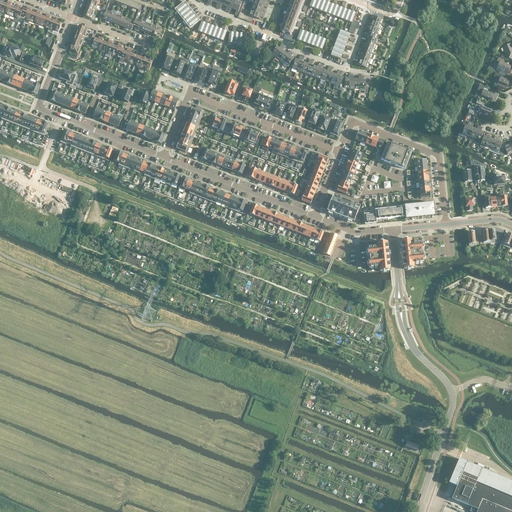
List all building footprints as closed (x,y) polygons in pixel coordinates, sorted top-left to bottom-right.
[(226,0),(221,0),(218,8),(220,9),(222,5),(224,6),(226,0)] [(237,1),(235,0),(231,0),(227,12),(230,13),(231,9),(234,10),(237,1)] [(253,5),(264,10),(264,7),(267,8),(268,6),(255,0),(253,5)] [(293,0),(281,32),(285,33),(286,33),(288,34),(290,35),(303,0),(293,0)] [(5,15),(10,2),(8,1),(7,4),(7,5),(4,4),(0,13),(5,15)] [(88,4),(87,6),(96,10),(98,5),(87,1),(86,3),(88,4)] [(237,16),(242,2),(237,1),(234,10),(236,11),(235,15),(237,16)] [(10,17),(13,7),(10,6),(10,5),(11,5),(12,3),(10,2),(5,15),(10,17)] [(176,10),(179,13),(187,7),(184,3),(176,10)] [(14,18),(19,6),(17,5),(16,7),(17,8),(17,9),(13,7),(10,17),(14,18)] [(251,10),(264,16),(265,13),(263,12),(264,10),(253,5),(251,10)] [(23,11),(19,10),(20,9),(21,7),(19,6),(14,18),(19,20),(20,19),(23,11)] [(83,10),(94,15),(96,10),(87,6),(86,9),(84,9),(83,10)] [(20,19),(25,20),(29,8),(27,7),(27,9),(25,10),(23,9),(23,11),(20,19)] [(179,13),(182,17),(190,10),(187,7),(179,13)] [(29,8),(25,20),(23,23),(28,25),(29,22),(33,13),(29,12),(30,11),(31,11),(31,9),(29,8)] [(92,20),(94,15),(83,10),(82,12),(84,13),(83,16),(92,20)] [(185,20),(193,14),(190,10),(182,17),(185,20)] [(260,18),(263,19),(264,16),(251,10),(249,16),(251,17),(254,18),(260,20),(260,18)] [(29,22),(32,23),(34,24),(39,12),(37,11),(36,13),(37,13),(36,14),(33,13),(29,22)] [(105,23),(107,23),(111,13),(106,11),(103,19),(106,21),(105,23)] [(39,12),(34,24),(39,26),(42,17),(39,15),(39,14),(40,15),(41,12),(39,12)] [(111,13),(107,23),(109,24),(109,22),(112,23),(116,14),(111,13)] [(46,17),(46,18),(42,17),(39,26),(44,28),(48,15),(46,14),(46,17)] [(116,14),(112,23),(115,24),(114,26),(116,27),(120,16),(116,14)] [(193,14),(185,20),(188,24),(196,17),(193,14)] [(44,28),(48,30),(52,20),(49,19),(49,18),(50,18),(50,16),(48,15),(44,28)] [(373,19),(372,22),(381,25),(383,20),(370,15),(369,18),(373,19)] [(120,16),(116,27),(118,28),(119,26),(122,27),(125,18),(120,16)] [(199,21),(196,17),(188,24),(191,27),(199,21)] [(52,20),(48,30),(47,33),(52,34),(58,19),(56,18),(55,20),(56,21),(55,22),(52,20)] [(125,18),(122,27),(125,28),(124,30),(126,31),(130,20),(125,18)] [(57,36),(58,33),(62,24),(58,23),(58,22),(59,22),(60,20),(58,19),(52,34),(57,36)] [(136,19),(135,22),(132,28),(133,28),(135,29),(135,31),(137,31),(141,21),(136,19)] [(128,29),(132,31),(133,28),(132,28),(135,22),(130,20),(126,31),(128,31),(128,29)] [(145,23),(142,21),(141,21),(137,31),(138,32),(139,30),(142,31),(145,23)] [(198,32),(202,34),(206,24),(202,22),(198,32)] [(366,25),(380,30),(381,25),(372,22),(371,24),(367,23),(366,25)] [(142,31),(144,32),(145,32),(144,34),(146,35),(150,24),(145,23),(142,31)] [(150,24),(146,35),(148,36),(149,34),(152,35),(155,26),(150,24)] [(370,29),(369,31),(378,35),(380,30),(366,25),(366,27),(370,29)] [(76,28),(76,30),(86,34),(88,29),(79,26),(78,29),(76,28)] [(162,29),(157,27),(155,26),(152,35),(156,37),(158,34),(160,35),(162,29)] [(77,33),(76,36),(84,39),(86,34),(76,30),(75,32),(77,33)] [(227,32),(223,30),(219,40),(223,42),(227,32)] [(297,40),(301,42),(305,32),(301,31),(297,40)] [(350,34),(341,31),(339,35),(349,39),(350,34)] [(364,32),(363,35),(365,36),(365,35),(378,40),(376,40),(378,35),(369,31),(368,34),(364,32)] [(367,42),(376,45),(378,40),(365,35),(365,36),(364,38),(368,39),(367,42)] [(72,40),(83,44),(84,39),(76,36),(75,38),(73,38),(72,40)] [(96,51),(101,38),(99,37),(98,41),(95,40),(91,49),(96,51)] [(101,38),(96,51),(101,52),(105,43),(102,42),(103,39),(101,38)] [(318,48),(322,50),(326,40),(322,39),(318,48)] [(73,42),(72,45),(81,49),(83,44),(72,40),(71,41),(73,42)] [(105,43),(101,52),(106,54),(111,42),(109,41),(107,44),(105,43)] [(111,42),(106,54),(111,56),(114,47),(111,46),(113,42),(111,42)] [(362,43),(362,45),(375,50),(376,45),(367,42),(366,44),(362,43)] [(511,43),(502,48),(505,55),(504,57),(511,60),(511,43)] [(114,47),(111,56),(115,58),(120,45),(118,44),(117,48),(114,47)] [(2,53),(0,57),(7,59),(8,56),(11,57),(12,58),(12,56),(13,56),(16,58),(17,55),(20,56),(22,52),(17,50),(19,47),(16,46),(13,45),(12,48),(8,46),(4,54),(2,53)] [(77,59),(81,49),(72,45),(70,50),(73,51),(71,57),(77,59)] [(115,58),(120,60),(123,51),(124,51),(124,50),(121,49),(122,46),(120,45),(115,58)] [(271,55),(275,58),(284,46),(282,45),(279,48),(277,47),(272,53),(270,51),(266,56),(269,58),(271,55)] [(375,50),(362,45),(361,47),(365,49),(364,51),(373,55),(375,50)] [(275,58),(279,61),(285,53),(283,51),(286,48),(284,46),(275,58)] [(120,61),(122,61),(125,62),(129,50),(127,49),(126,52),(124,51),(123,51),(120,60),(120,61)] [(129,50),(125,62),(129,64),(133,55),(130,54),(131,51),(129,50)] [(283,64),(292,52),(290,51),(288,54),(285,53),(279,61),(283,64)] [(358,54),(371,59),(373,55),(364,51),(363,54),(359,52),(358,54)] [(292,52),(283,64),(288,67),(294,59),(291,57),(294,54),(292,52)] [(332,52),(331,56),(341,60),(342,55),(332,52)] [(133,55),(129,64),(134,66),(139,53),(137,53),(136,56),(133,55)] [(142,58),(140,57),(141,54),(139,53),(134,66),(139,68),(142,58)] [(371,59),(358,54),(357,57),(361,58),(360,61),(369,64),(371,59)] [(33,56),(30,64),(41,69),(41,68),(42,66),(44,61),(33,56)] [(166,57),(162,69),(169,71),(171,66),(174,67),(178,58),(174,57),(173,60),(166,57)] [(292,69),(297,71),(302,57),(300,57),(298,61),(296,60),(292,69)] [(297,71),(302,73),(305,63),(303,62),(304,58),(302,57),(297,71)] [(142,69),(144,70),(146,70),(148,71),(149,71),(150,69),(152,62),(149,61),(146,60),(144,59),(142,58),(139,68),(142,69)] [(505,61),(498,58),(497,62),(499,63),(496,70),(508,74),(511,67),(504,64),(505,61)] [(189,61),(184,59),(182,63),(178,61),(173,72),(176,73),(175,74),(179,75),(180,74),(180,75),(183,67),(186,68),(189,61)] [(305,63),(302,73),(306,75),(312,61),(309,60),(308,64),(305,63)] [(312,61),(306,75),(311,76),(315,67),(312,66),(314,62),(312,61)] [(369,64),(360,61),(359,63),(355,62),(354,64),(367,69),(369,64)] [(197,82),(204,85),(209,72),(203,69),(205,65),(201,64),(197,73),(200,74),(197,82)] [(311,76),(316,78),(321,65),(319,64),(317,68),(315,67),(311,76)] [(188,65),(184,77),(191,80),(193,74),(196,75),(198,69),(188,65)] [(316,78),(321,80),(324,71),(322,70),(323,66),(321,65),(316,78)] [(324,71),(321,80),(325,82),(331,68),(328,68),(327,72),(324,71)] [(330,84),(334,74),(331,73),(333,69),(331,68),(325,82),(330,84)] [(60,74),(59,77),(60,77),(60,78),(67,81),(66,84),(68,85),(72,86),(76,75),(63,70),(62,74),(61,75),(60,74)] [(212,70),(206,85),(208,86),(208,87),(213,89),(214,86),(217,87),(220,78),(219,78),(221,73),(212,70)] [(334,74),(330,84),(335,85),(340,72),(338,71),(336,75),(334,74)] [(6,83),(10,74),(5,72),(1,81),(6,83)] [(340,72),(335,85),(340,87),(341,83),(343,84),(344,79),(343,79),(343,78),(341,77),(342,73),(340,72)] [(505,77),(496,73),(494,77),(499,79),(497,83),(498,83),(497,86),(507,90),(508,87),(510,82),(504,80),(505,77)] [(11,85),(15,76),(10,74),(6,83),(11,85)] [(344,89),(350,89),(351,75),(349,75),(348,79),(345,79),(344,79),(343,84),(345,84),(344,89)] [(16,87),(20,78),(15,76),(11,85),(16,87)] [(363,76),(361,76),(360,90),(360,92),(364,92),(364,93),(368,94),(368,88),(365,88),(366,81),(363,81),(363,76)] [(91,77),(87,87),(95,90),(96,86),(100,88),(104,78),(99,77),(98,79),(91,77)] [(21,89),(25,80),(20,78),(16,87),(21,89)] [(26,91),(30,82),(25,80),(21,89),(26,91)] [(109,83),(105,94),(109,96),(112,97),(113,97),(117,86),(118,84),(118,83),(113,81),(113,82),(112,84),(109,83)] [(225,90),(224,93),(230,96),(231,95),(234,96),(235,92),(239,94),(242,88),(238,86),(238,85),(235,84),(235,83),(229,81),(227,86),(226,86),(224,90),(225,90)] [(31,93),(35,84),(30,82),(26,91),(31,93)] [(270,107),(275,94),(268,92),(267,95),(261,92),(264,85),(258,82),(254,92),(259,94),(256,101),(261,103),(260,104),(265,106),(265,105),(270,107)] [(36,95),(40,86),(35,84),(31,93),(36,95)] [(489,88),(480,85),(478,90),(483,92),(481,97),(489,100),(488,101),(495,104),(498,95),(494,93),(494,94),(487,92),(489,88)] [(244,96),(242,100),(248,102),(249,99),(250,99),(253,91),(245,88),(245,89),(242,88),(240,94),(242,95),(242,96),(244,96)] [(136,92),(130,89),(129,91),(125,90),(121,100),(128,103),(131,96),(134,98),(136,92)] [(55,103),(59,93),(54,91),(50,100),(55,103)] [(154,102),(158,93),(153,91),(149,100),(154,102)] [(150,95),(143,92),(142,96),(137,94),(135,97),(141,99),(140,102),(146,105),(147,102),(148,102),(150,99),(149,99),(150,95)] [(60,104),(64,95),(59,93),(55,103),(60,104)] [(160,104),(163,95),(158,93),(154,102),(160,104)] [(65,106),(69,97),(64,95),(60,104),(65,106)] [(165,106),(168,97),(163,95),(160,104),(165,106)] [(70,108),(74,99),(69,97),(65,106),(70,108)] [(170,108),(173,99),(168,97),(165,106),(170,108)] [(75,110),(79,101),(74,99),(70,108),(75,110)] [(175,110),(178,101),(173,99),(170,108),(175,110)] [(80,112),(84,103),(79,101),(75,110),(80,112)] [(285,104),(278,101),(278,102),(276,107),(275,109),(276,109),(275,113),(281,116),(285,104)] [(86,115),(89,105),(84,103),(80,112),(86,115)] [(290,105),(287,103),(285,109),(288,111),(286,116),(288,117),(292,119),(296,108),(290,105)] [(300,105),(296,114),(298,115),(297,118),(302,121),(304,117),(305,117),(309,109),(300,105)] [(492,111),(482,107),(479,105),(476,112),(479,114),(489,118),(492,111)] [(6,108),(2,117),(8,119),(11,110),(6,108)] [(98,119),(102,110),(97,108),(93,117),(98,119)] [(190,113),(199,117),(201,112),(192,108),(190,113)] [(11,110),(8,119),(13,121),(17,112),(11,110)] [(103,121),(107,112),(102,110),(98,119),(103,121)] [(320,113),(313,110),(312,113),(311,117),(308,123),(315,126),(320,113)] [(17,112),(13,121),(18,124),(22,114),(17,112)] [(108,123),(112,114),(107,112),(103,121),(108,123)] [(190,113),(188,118),(197,122),(199,117),(190,113)] [(22,114),(18,124),(24,126),(27,116),(22,114)] [(113,125),(117,116),(112,114),(108,123),(113,125)] [(321,114),(319,120),(321,121),(318,129),(323,131),(323,130),(325,131),(330,120),(323,118),(324,115),(321,114)] [(27,116),(24,126),(29,128),(33,119),(27,116)] [(119,127),(122,118),(117,116),(113,125),(119,127)] [(188,118),(186,123),(195,127),(197,122),(188,118)] [(217,130),(221,120),(216,118),(215,122),(212,121),(212,122),(210,125),(210,127),(212,128),(217,130)] [(33,119),(29,128),(34,130),(38,121),(33,119)] [(331,133),(331,134),(337,137),(342,123),(332,119),(327,132),(331,133)] [(228,127),(225,126),(227,122),(221,120),(217,130),(217,131),(223,133),(223,132),(226,133),(228,127)] [(38,121),(34,130),(40,132),(43,123),(38,121)] [(131,132),(135,123),(129,121),(126,130),(131,132)] [(467,136),(472,121),(470,121),(470,123),(469,123),(468,126),(465,125),(463,132),(460,131),(459,135),(466,138),(467,136)] [(43,123),(40,132),(45,134),(49,125),(43,123)] [(136,134),(140,125),(135,123),(131,132),(136,134)] [(184,128),(193,132),(195,127),(186,123),(184,128)] [(233,136),(237,126),(232,124),(231,128),(228,127),(226,133),(228,134),(233,136)] [(141,136),(145,127),(140,125),(136,134),(141,136)] [(475,140),(480,127),(481,126),(479,125),(478,126),(477,130),(474,129),(471,138),(475,140)] [(244,133),(241,132),(243,128),(238,126),(237,126),(233,136),(233,137),(238,139),(239,138),(242,139),(244,133)] [(146,138),(150,129),(145,127),(141,136),(146,138)] [(475,140),(480,141),(483,133),(481,132),(483,128),(480,127),(475,140)] [(191,137),(193,132),(184,128),(182,133),(191,137)] [(151,140),(155,131),(150,129),(146,138),(151,140)] [(249,144),(254,132),(248,130),(247,134),(244,133),(242,139),(244,140),(244,141),(249,144)] [(65,131),(61,140),(67,143),(70,133),(65,131)] [(156,142),(160,133),(155,131),(151,140),(156,142)] [(355,140),(361,142),(364,133),(359,131),(355,140)] [(260,139),(257,138),(259,134),(254,132),(249,144),(254,146),(255,145),(258,146),(260,139)] [(70,133),(67,143),(72,145),(76,135),(70,133)] [(161,144),(165,135),(160,133),(156,142),(161,144)] [(180,139),(189,142),(191,137),(182,133),(180,139)] [(361,142),(366,144),(369,135),(364,133),(361,142)] [(485,147),(490,134),(488,133),(486,137),(484,136),(481,145),(485,147)] [(76,135),(72,145),(77,147),(81,138),(76,135)] [(366,144),(371,146),(374,137),(369,135),(366,144)] [(272,139),(267,137),(266,140),(263,146),(268,148),(272,139)] [(371,146),(376,148),(379,139),(374,137),(371,146)] [(493,153),(499,138),(497,137),(495,141),(493,140),(490,148),(489,151),(493,153)] [(81,138),(77,147),(83,149),(86,140),(81,138)] [(498,154),(503,156),(503,150),(503,146),(502,145),(502,143),(501,143),(501,141),(500,141),(501,139),(499,138),(493,153),(498,154)] [(178,144),(187,147),(189,142),(180,139),(178,144)] [(277,141),(272,139),(268,148),(273,150),(277,141)] [(381,150),(385,141),(379,139),(376,148),(381,150)] [(86,140),(83,149),(88,151),(91,142),(86,140)] [(282,143),(277,141),(273,150),(278,152),(282,143)] [(508,156),(511,153),(507,141),(505,142),(506,146),(504,147),(503,146),(503,150),(503,156),(506,156),(507,155),(508,156)] [(91,142),(88,151),(93,153),(97,144),(91,142)] [(287,145),(282,143),(278,152),(283,154),(287,145)] [(388,143),(381,160),(384,161),(384,162),(390,164),(391,163),(396,165),(395,166),(396,167),(396,166),(402,169),(402,168),(405,170),(412,153),(409,151),(391,144),(388,143)] [(97,144),(93,153),(98,155),(102,146),(97,144)] [(185,152),(187,147),(178,144),(176,149),(185,152)] [(292,147),(287,145),(283,154),(288,156),(292,147)] [(102,146),(98,155),(104,157),(107,148),(102,146)] [(297,149),(292,147),(288,156),(293,158),(297,149)] [(107,148),(104,157),(109,159),(113,150),(107,148)] [(302,151),(297,149),(293,158),(298,160),(302,151)] [(206,161),(210,152),(205,150),(201,159),(206,161)] [(307,153),(302,151),(298,160),(304,162),(307,153)] [(360,159),(362,154),(353,151),(351,156),(360,159)] [(114,161),(120,163),(123,154),(118,152),(114,161)] [(211,163),(215,154),(210,152),(206,161),(211,163)] [(120,163),(125,165),(128,156),(123,154),(120,163)] [(216,165),(220,156),(215,154),(211,163),(216,165)] [(326,164),(329,159),(319,155),(317,161),(326,164)] [(125,165),(130,168),(134,158),(128,156),(125,165)] [(222,167),(225,158),(220,156),(216,165),(222,167)] [(358,164),(360,159),(351,156),(349,161),(358,164)] [(130,168),(135,170),(139,160),(134,158),(130,168)] [(227,169),(230,160),(225,158),(222,167),(227,169)] [(135,170),(141,172),(144,163),(139,160),(135,170)] [(232,171),(235,162),(230,160),(227,169),(232,171)] [(324,169),(326,164),(317,161),(315,166),(324,169)] [(356,169),(358,164),(349,161),(347,166),(356,169)] [(237,173),(240,164),(235,162),(232,171),(237,173)] [(141,172),(146,174),(150,165),(144,163),(141,172)] [(242,175),(246,166),(240,164),(237,173),(242,175)] [(146,174),(151,176),(155,167),(150,165),(146,174)] [(484,176),(485,176),(485,172),(484,172),(483,168),(479,168),(478,165),(474,166),(474,169),(475,176),(477,176),(478,182),(485,181),(484,176)] [(323,174),(324,169),(315,166),(313,171),(323,174)] [(354,174),(356,169),(347,166),(345,171),(354,174)] [(151,176),(157,178),(160,169),(155,167),(151,176)] [(254,179),(257,170),(252,168),(249,177),(254,179)] [(157,178),(162,180),(165,171),(160,169),(157,178)] [(254,179),(259,181),(262,172),(257,170),(254,179)] [(162,180),(167,182),(170,173),(165,171),(162,180)] [(321,179),(323,174),(313,171),(311,176),(321,179)] [(352,179),(354,174),(345,171),(343,176),(352,179)] [(471,171),(464,172),(465,183),(472,182),(471,171)] [(259,181),(264,183),(267,174),(262,172),(259,181)] [(167,182),(172,184),(175,175),(170,173),(167,182)] [(264,183),(269,185),(272,176),(267,174),(264,183)] [(172,184),(177,186),(181,177),(175,175),(172,184)] [(504,175),(493,177),(494,186),(498,185),(499,187),(504,186),(504,185),(505,184),(504,175)] [(269,185),(274,187),(278,178),(272,176),(269,185)] [(319,184),(321,179),(311,176),(309,181),(319,184)] [(350,185),(352,179),(343,176),(341,181),(350,185)] [(179,187),(185,189),(189,180),(183,178),(179,187)] [(274,187),(279,189),(283,180),(278,178),(274,187)] [(185,189),(190,191),(194,182),(189,180),(185,189)] [(279,189),(284,191),(288,182),(283,180),(279,189)] [(317,189),(319,184),(309,181),(307,186),(317,189)] [(348,190),(350,185),(341,181),(339,186),(348,190)] [(190,191),(195,193),(199,184),(194,182),(190,191)] [(284,191),(289,193),(293,184),(288,182),(284,191)] [(195,193),(200,195),(204,186),(199,184),(195,193)] [(289,193),(294,195),(298,186),(293,184),(289,193)] [(200,195),(205,197),(209,188),(204,186),(200,195)] [(315,194),(317,189),(307,186),(305,191),(315,194)] [(346,195),(348,190),(339,186),(337,191),(346,195)] [(205,197),(211,199),(214,190),(209,188),(205,197)] [(211,199),(216,201),(220,192),(214,190),(211,199)] [(305,191),(303,196),(313,199),(315,194),(305,191)] [(216,201),(221,203),(225,194),(220,192),(216,201)] [(221,203),(227,205),(230,196),(225,194),(221,203)] [(354,222),(360,206),(333,195),(327,212),(354,222)] [(227,205),(232,208),(235,198),(230,196),(227,205)] [(313,199),(303,196),(301,201),(311,205),(313,199)] [(232,208),(237,210),(241,200),(235,198),(232,208)] [(474,199),(465,199),(466,207),(467,211),(473,211),(472,207),(474,207),(474,204),(477,204),(476,199),(474,199)] [(237,210),(243,212),(246,203),(241,200),(237,210)] [(422,219),(435,218),(434,203),(427,204),(428,204),(428,206),(419,207),(419,205),(418,206),(418,207),(413,207),(412,205),(412,207),(406,208),(406,206),(404,206),(405,221),(419,219),(421,219),(422,219)] [(253,205),(249,214),(255,216),(258,207),(253,205)] [(260,218),(263,209),(258,207),(255,216),(260,218)] [(116,209),(113,218),(115,219),(117,215),(120,216),(121,213),(119,211),(119,210),(116,209)] [(265,220),(268,211),(263,209),(260,218),(265,220)] [(270,222),(273,213),(268,211),(265,220),(270,222)] [(270,222),(275,224),(278,215),(273,213),(270,222)] [(275,224),(280,226),(283,217),(278,215),(275,224)] [(285,228),(289,219),(283,217),(280,226),(285,228)] [(290,230),(294,221),(289,219),(285,228),(290,230)] [(295,232),(299,223),(294,221),(290,230),(295,232)] [(300,234),(304,225),(299,223),(295,232),(300,234)] [(305,236),(309,227),(304,225),(300,234),(305,236)] [(310,238),(314,229),(309,227),(305,236),(310,238)] [(315,240),(319,231),(314,229),(310,238),(315,240)] [(495,230),(488,231),(490,244),(499,243),(499,236),(496,237),(495,230)] [(315,240),(320,242),(324,233),(319,231),(315,240)] [(479,238),(480,245),(490,244),(488,231),(482,232),(483,238),(479,238)] [(475,232),(468,233),(469,246),(479,245),(478,238),(475,239),(475,232)] [(338,237),(331,234),(330,236),(323,254),(330,257),(338,237)] [(511,240),(511,235),(508,234),(505,240),(503,246),(509,248),(511,240)] [(412,240),(400,241),(403,269),(415,268),(415,265),(424,264),(422,243),(412,244),(412,240)] [(391,271),(388,243),(376,244),(377,247),(367,248),(369,269),(379,268),(379,272),(391,271)] [(419,446),(407,442),(405,446),(417,451),(419,446)] [(450,485),(457,488),(463,473),(467,464),(460,461),(450,485)] [(511,482),(467,464),(463,473),(478,479),(476,482),(511,497),(511,482)] [(478,479),(463,473),(457,488),(452,499),(478,510),(477,511),(511,511),(511,497),(476,482),(478,479)]
